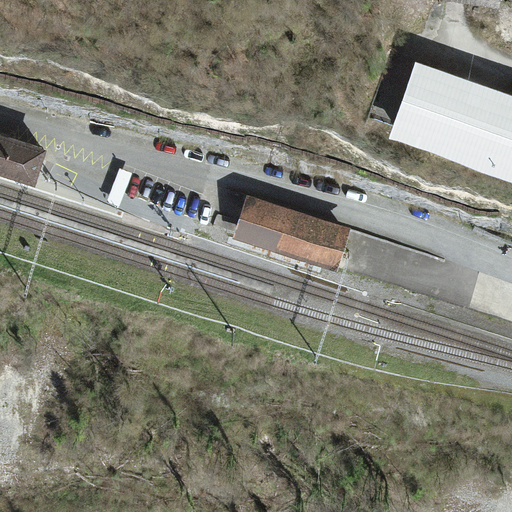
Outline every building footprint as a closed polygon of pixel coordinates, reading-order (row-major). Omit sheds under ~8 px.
[(440,0),(440,4),(495,11),(496,0),(440,0)] [(511,94),(417,62),(391,138),(511,180),(511,94)] [(34,185),(45,150),(0,135),(0,173),(10,177),(34,185)] [(120,169),(107,201),(117,205),(130,174),(120,169)] [(247,193),(233,236),(335,270),(349,227),(247,193)]
